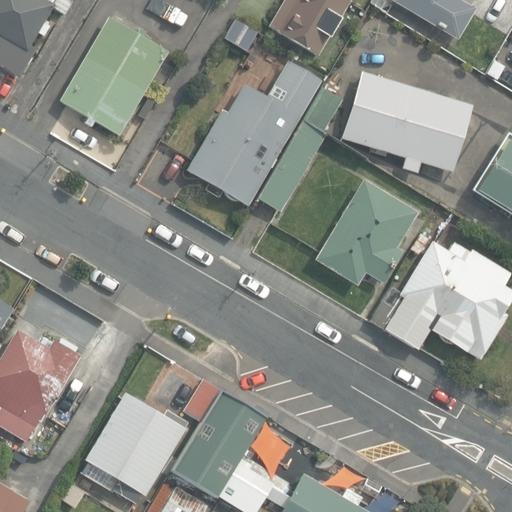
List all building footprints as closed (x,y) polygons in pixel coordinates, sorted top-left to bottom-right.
[(0,0),(0,65),(20,76),(35,49),(29,46),(52,6),(64,13),(71,1),(70,0),(0,0)] [(162,0),(185,13),(193,0),(162,0)] [(283,0),(268,26),(316,55),(348,0),(283,0)] [(392,0),(454,36),(472,6),(462,0),(392,0)] [(221,35),(243,48),(254,29),(232,16),(221,35)] [(59,101),(117,135),(166,51),(143,38),(147,33),(140,29),(137,34),(108,18),(59,101)] [(494,75),(502,61),(491,55),(484,69),(494,75)] [(186,170),(246,206),(319,80),(286,61),(264,98),(242,85),(226,113),(221,110),(186,170)] [(402,168),(417,173),(420,163),(452,172),(472,105),(361,71),(341,138),(376,148),(375,153),(385,156),(386,152),(405,157),(402,168)] [(301,117),(321,128),(341,95),(320,83),(301,117)] [(324,130),(321,128),(301,117),(300,116),(254,195),(275,207),(278,209),(324,130)] [(474,189),(511,213),(511,143),(506,140),(474,189)] [(362,178),(313,260),(356,286),(363,273),(381,284),(401,252),(394,248),(416,211),(362,178)] [(409,247),(418,253),(428,236),(419,230),(409,247)] [(428,326),(478,356),(505,310),(502,308),(511,291),(511,286),(501,280),(508,269),(469,245),(468,247),(452,237),(446,247),(430,237),(399,288),(388,281),(367,317),(415,346),(428,326)] [(0,327),(11,309),(0,301),(0,327)] [(0,425),(26,440),(42,413),(44,414),(78,354),(52,339),(47,347),(16,330),(0,358),(0,425)] [(273,511),(369,511),(352,502),(356,494),(342,485),(337,493),(298,470),(285,492),(279,488),(284,479),(238,451),(261,413),(198,376),(180,407),(199,418),(169,468),(212,493),(213,491),(248,511),(249,511),(261,493),(278,503),(273,511)] [(112,489),(136,503),(141,494),(144,496),(184,428),(183,427),(186,422),(166,410),(163,416),(124,393),(84,460),(118,480),(112,489)] [(201,511),(206,504),(165,481),(147,511),(146,511),(201,511)] [(0,511),(21,511),(29,501),(0,483),(0,511)] [(62,500),(73,508),(84,492),(72,483),(62,500)]
